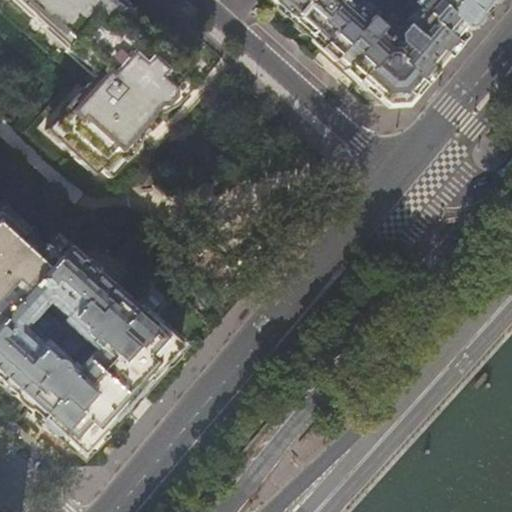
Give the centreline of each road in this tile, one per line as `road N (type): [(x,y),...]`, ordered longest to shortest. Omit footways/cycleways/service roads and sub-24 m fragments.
road 1 (primary): [(401,176),(114,511)]
road 2 (secondary): [(222,511),(426,268),(511,180)]
road 3 (residential): [(200,0),(401,176)]
road 4 (primary): [(270,511),(406,387)]
road 5 (primary): [(511,42),(401,176)]
road 6 (primary): [(304,511),(406,387)]
road 7 (primary): [(406,387),(511,273)]
